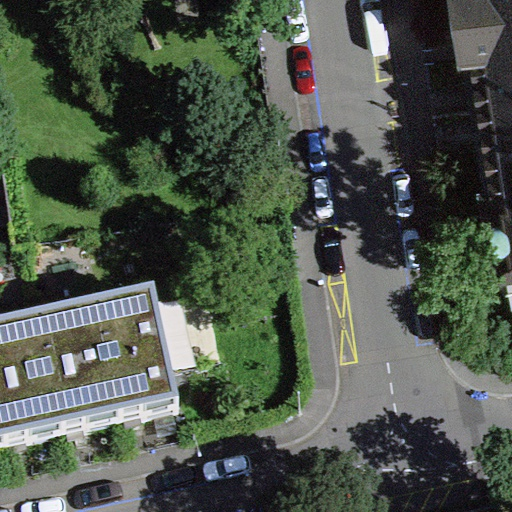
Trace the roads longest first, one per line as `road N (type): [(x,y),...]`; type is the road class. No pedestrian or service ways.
road 1 (residential): [(401,448),(333,0)]
road 2 (residential): [(401,448),(138,511)]
